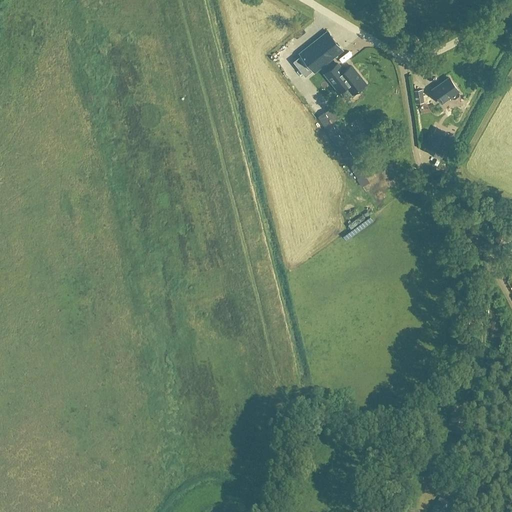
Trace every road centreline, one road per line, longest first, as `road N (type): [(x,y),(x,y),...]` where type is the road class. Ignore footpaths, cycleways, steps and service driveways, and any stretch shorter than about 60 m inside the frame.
road 1 (unclassified): [(511,306),(494,270),(437,202),(416,153),(399,56)]
road 2 (unclassified): [(399,56),(451,45),(506,0)]
